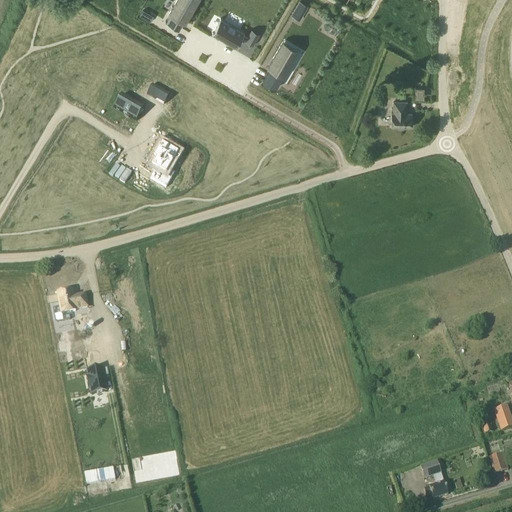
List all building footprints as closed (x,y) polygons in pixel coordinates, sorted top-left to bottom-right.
[(169,14),(165,21),(178,29),(183,22),(185,23),(198,2),(197,2),(193,0),(177,0),(169,14)] [(296,8),(303,12),(307,6),(300,1),(296,8)] [(303,12),(296,8),(293,14),(300,18),(303,12)] [(143,10),(140,16),(150,22),(153,16),(143,10)] [(212,32),(212,33),(235,46),(240,37),(245,39),(245,41),(253,45),(259,34),(251,29),(248,35),(244,33),(244,32),(220,18),(220,19),(221,19),(213,33),(212,32)] [(270,68),(262,81),(276,88),(283,76),(295,55),(280,46),(279,46),(267,67),(270,68)] [(152,85),(147,95),(155,100),(164,105),(170,95),(161,90),(152,85)] [(114,108),(114,109),(136,122),(137,121),(136,121),(143,109),(143,110),(144,109),(121,96),(121,97),(122,97),(115,109),(114,108)] [(412,113),(406,113),(407,101),(393,101),(393,113),(391,112),(391,126),(412,127),(412,113)] [(62,180),(62,181),(78,190),(78,189),(77,189),(83,178),(84,179),(84,178),(76,173),(79,169),(85,158),(87,159),(88,159),(92,162),(99,149),(94,147),(95,146),(78,136),(78,137),(79,138),(72,149),(71,149),(71,150),(72,151),(66,162),(67,162),(73,166),(70,170),(69,169),(68,170),(69,170),(63,180),(62,180)] [(155,170),(150,179),(166,189),(175,174),(169,171),(178,154),(170,149),(172,146),(165,141),(163,145),(161,144),(152,159),(155,160),(151,167),(155,170)] [(105,158),(94,176),(103,182),(114,163),(105,158)] [(117,287),(110,288),(112,301),(120,300),(120,304),(136,301),(136,298),(138,298),(136,290),(134,290),(132,278),(116,281),(117,287)] [(60,307),(53,309),(55,321),(57,322),(70,320),(69,313),(75,311),(75,310),(87,307),(85,295),(73,297),(71,291),(57,293),(60,307)] [(128,356),(115,359),(119,379),(120,379),(121,389),(134,386),(132,377),(133,377),(131,366),(130,366),(128,356)] [(88,377),(86,377),(88,389),(90,389),(92,395),(107,392),(102,368),(87,371),(88,377)] [(511,427),(511,419),(507,406),(506,407),(495,411),(502,430),(511,427)] [(483,428),(485,434),(494,432),(492,426),(483,428)] [(489,459),(494,475),(509,471),(504,455),(489,459)] [(448,495),(444,483),(437,462),(420,467),(424,480),(433,477),(436,485),(429,487),(424,489),(426,494),(431,493),(433,500),(448,495)]
